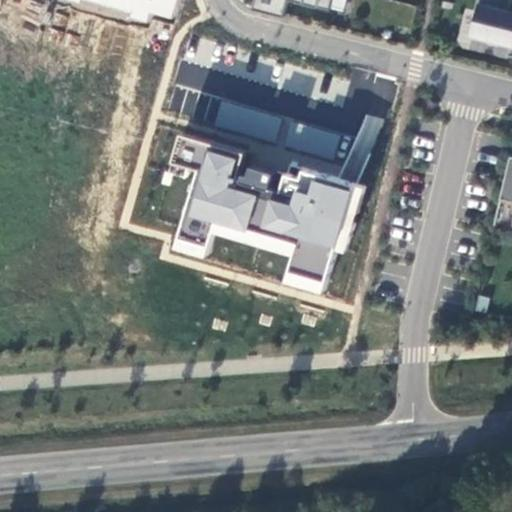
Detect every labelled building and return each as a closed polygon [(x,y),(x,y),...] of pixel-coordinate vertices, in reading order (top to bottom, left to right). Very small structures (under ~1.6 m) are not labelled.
[(59,0),(147,27),(152,14),(171,20),(177,0),(59,0)] [(256,0),(255,8),(286,16),(289,0),(294,0),(330,9),(332,0),(256,0)] [(511,0),(481,0),(472,35),(511,45),(509,55),(511,55),(511,0)] [(179,131),(177,138),(171,164),(195,170),(175,242),(211,253),(217,234),(289,256),(284,279),(326,290),(337,250),(346,253),(365,187),(292,164),(288,174),(282,172),(276,191),(265,189),(269,176),(247,168),(244,178),(239,177),(236,176),(246,151),(179,131)] [(511,156),(502,198),(511,200),(511,156)]
